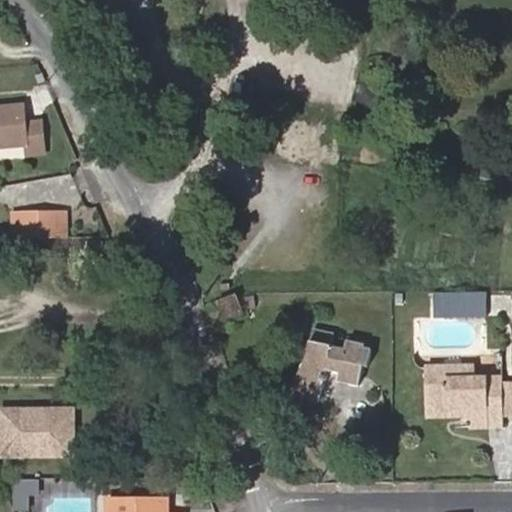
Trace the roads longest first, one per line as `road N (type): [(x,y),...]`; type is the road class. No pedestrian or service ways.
road 1 (residential): [(16,0),(106,108),(273,506)]
road 2 (residential): [(273,506),(511,508)]
